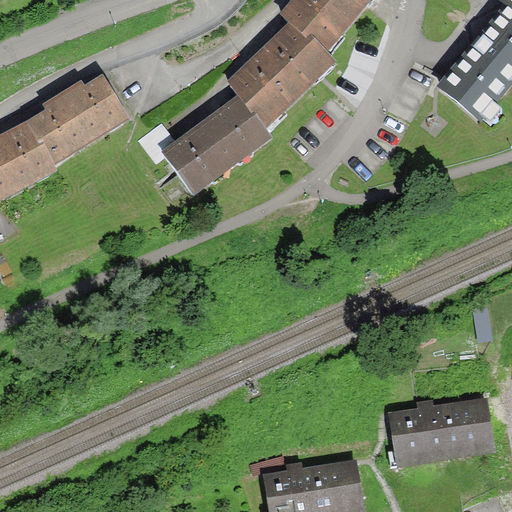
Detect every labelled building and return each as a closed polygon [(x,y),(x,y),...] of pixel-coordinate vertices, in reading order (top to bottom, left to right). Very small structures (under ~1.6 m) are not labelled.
[(287,0),(280,9),(290,18),(321,46),(361,0),(287,0)] [(440,80),(475,112),(511,72),(511,6),(509,4),(440,80)] [(290,18),(228,79),(237,90),(262,122),(330,56),(321,46),(290,18)] [(32,117),(52,151),(67,143),(70,148),(105,127),(101,120),(121,108),(102,75),(86,84),(84,80),(47,101),(50,106),(32,117)] [(160,150),(190,189),(267,129),(262,122),(237,90),(173,140),(160,150)] [(160,150),(173,140),(155,115),(134,132),(151,158),(160,150)] [(0,194),(36,174),(32,167),(48,158),(46,155),(52,151),(32,117),(0,135),(0,194)] [(493,333),(489,311),(474,314),(477,335),(493,333)] [(394,419),(400,467),(495,454),(489,407),(439,413),(438,403),(418,406),(419,415),(394,419)] [(268,480),(272,511),(365,511),(366,511),(360,468),(306,475),(305,467),(287,470),(288,477),(268,480)] [(433,511),(458,509),(454,476),(409,482),(412,511),(433,511)]
